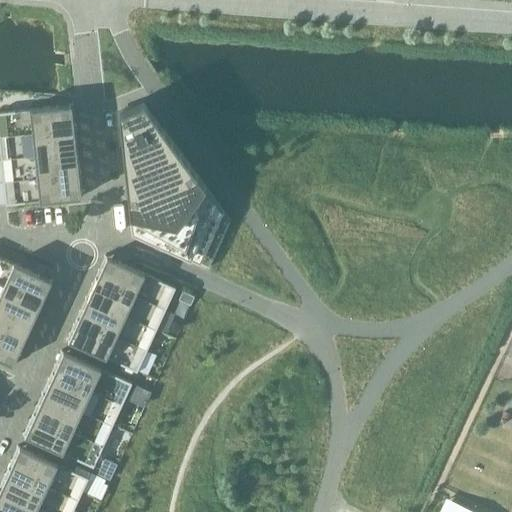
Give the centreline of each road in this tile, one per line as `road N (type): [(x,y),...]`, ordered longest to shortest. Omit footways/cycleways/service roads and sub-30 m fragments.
road 1 (residential): [(162,0),(511,26)]
road 2 (residential): [(85,0),(100,215),(83,254)]
road 3 (residential): [(83,254),(11,408)]
